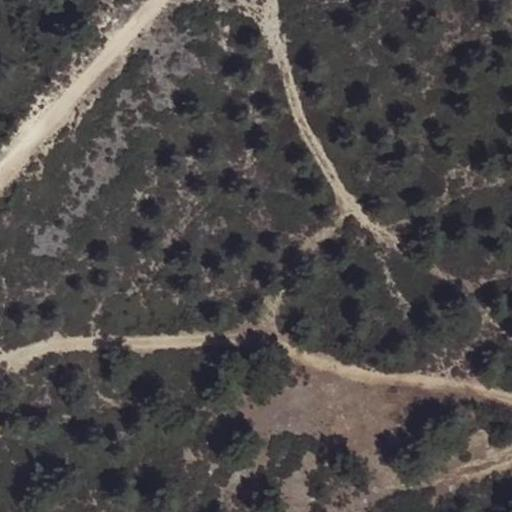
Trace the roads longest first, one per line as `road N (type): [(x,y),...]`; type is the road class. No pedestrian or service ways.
road 1 (track): [(511,400),(217,342),(81,346),(20,354),(0,365)]
road 2 (track): [(0,173),(114,71),(159,0)]
